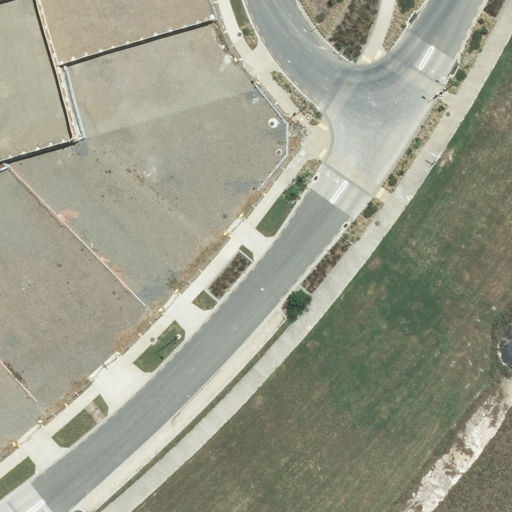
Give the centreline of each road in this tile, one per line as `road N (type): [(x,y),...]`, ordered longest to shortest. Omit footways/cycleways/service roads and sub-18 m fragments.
road 1 (residential): [(36,511),(235,323),(321,227),(384,130)]
road 2 (residential): [(279,0),(323,74),(384,130)]
road 3 (residential): [(408,511),(511,390)]
road 4 (residential): [(384,130),(452,0)]
